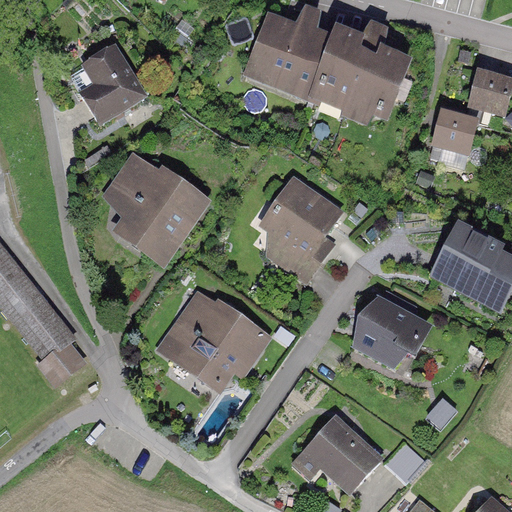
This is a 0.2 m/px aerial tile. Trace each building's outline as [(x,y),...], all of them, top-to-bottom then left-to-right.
[(159,0),(175,9),(179,0),(159,0)] [(271,20),(248,77),(307,101),(330,44),(271,20)] [(411,65),(339,36),(313,101),(370,123),(373,117),(388,123),(411,65)] [(161,102),(132,47),(81,74),(110,128),(161,102)] [(511,83),(483,77),(474,112),(511,120),(511,83)] [(485,126),(442,118),(435,158),(478,166),(485,126)] [(175,166),(122,238),(168,273),(222,200),(175,166)] [(315,286),(359,212),(306,180),(262,255),(315,286)] [(511,247),(470,223),(438,278),(511,320),(511,318),(511,247)] [(8,246),(0,252),(0,302),(53,373),(85,348),(8,246)] [(202,295),(160,354),(227,401),(269,342),(202,295)] [(444,332),(382,298),(355,348),(417,381),(444,332)] [(389,464),(337,425),(307,464),(359,503),(389,464)] [(389,466),(411,486),(431,463),(408,444),(389,466)] [(511,511),(497,500),(487,511),(511,511)] [(436,511),(423,501),(413,511),(436,511)]
